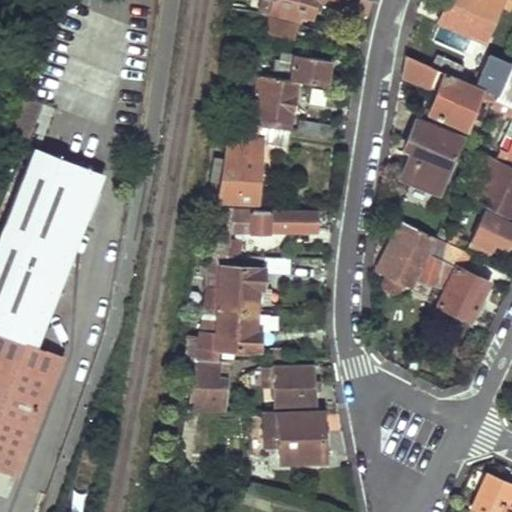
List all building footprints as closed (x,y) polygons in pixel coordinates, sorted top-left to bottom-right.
[(358,0),(275,0),(274,10),(299,18),(301,13),(313,16),(317,0),(355,11),(358,0)] [(511,0),(450,0),(441,21),(484,40),(501,6),(507,8),(511,6),(511,0)] [(294,39),(298,23),(272,16),(268,33),(294,39)] [(329,84),(333,59),(296,52),(292,79),(296,79),(329,84)] [(496,97),(498,92),(480,87),(406,54),(403,74),(439,90),(431,110),(468,128),(481,97),(494,102),(496,97)] [(498,92),(511,63),(492,55),(482,75),(479,72),(476,79),(480,81),(479,84),(498,92)] [(511,60),(511,63),(498,92),(496,97),(511,104),(511,60)] [(289,125),(296,79),(292,79),(241,71),(240,77),(245,78),(248,81),(258,83),(254,106),(241,104),(239,109),(235,108),(233,121),(276,127),(276,122),(289,125)] [(22,140),(37,101),(24,97),(9,135),(22,140)] [(335,136),(336,126),(301,120),(300,131),(335,136)] [(442,188),(462,138),(417,120),(403,154),(408,156),(403,170),(442,188)] [(282,143),(285,128),(276,127),(233,121),(220,201),(257,202),(261,140),(282,143)] [(511,152),(511,123),(501,147),(511,152)] [(7,140),(20,145),(22,140),(9,135),(7,140)] [(31,344),(32,342),(98,174),(58,159),(59,157),(29,145),(0,218),(0,317),(2,318),(0,324),(0,467),(11,472),(57,354),(31,344)] [(511,215),(511,165),(497,159),(478,199),(511,215)] [(254,210),(254,207),(220,206),(212,257),(225,257),(229,232),(316,233),(317,212),(254,210)] [(511,247),(511,219),(488,209),(472,244),(490,253),(497,240),(511,247)] [(445,249),(447,240),(403,219),(379,268),(388,273),(385,281),(388,285),(393,289),(399,287),(403,281),(412,286),(418,276),(437,286),(442,261),(428,253),(434,241),(439,243),(438,246),(445,249)] [(463,270),(472,252),(447,240),(445,249),(442,261),(437,286),(445,290),(439,303),(471,318),(489,284),(463,270)] [(262,308),(263,258),(227,257),(225,257),(212,257),(204,308),(219,308),(262,308)] [(261,350),(262,308),(219,308),(204,308),(203,313),(219,314),(219,321),(202,321),(200,330),(196,360),(219,360),(219,347),(261,350)] [(219,314),(203,313),(202,321),(219,321),(219,314)] [(220,360),(219,360),(196,360),(188,410),(197,410),(224,411),(225,379),(218,378),(220,360)] [(315,405),(313,364),(275,366),(276,387),(276,406),(315,405)] [(276,387),(275,366),(264,367),(265,387),(276,387)] [(190,465),(197,410),(188,410),(179,465),(190,465)] [(323,430),(321,410),(271,412),(273,443),(278,444),(280,461),(324,459),(324,450),(329,450),(329,430),(323,430)] [(511,511),(511,505),(507,503),(511,491),(511,484),(488,472),(471,509),(477,511),(511,511)]
